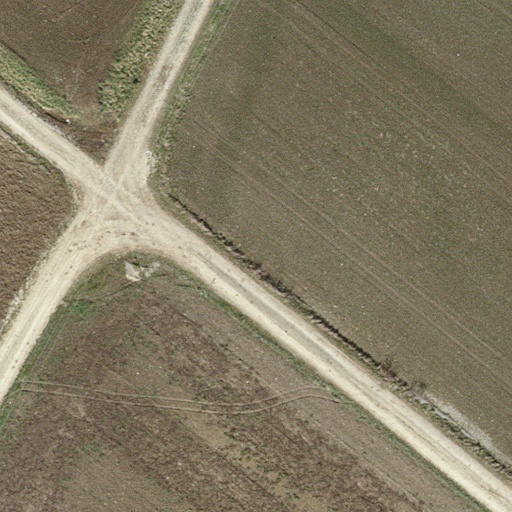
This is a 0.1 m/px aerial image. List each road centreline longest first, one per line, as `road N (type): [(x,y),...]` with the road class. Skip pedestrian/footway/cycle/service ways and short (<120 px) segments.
road 1 (track): [(0,102),(511,507)]
road 2 (track): [(201,0),(114,197),(0,383)]
